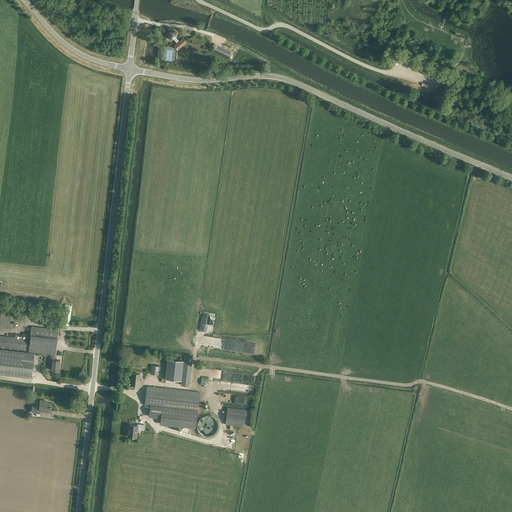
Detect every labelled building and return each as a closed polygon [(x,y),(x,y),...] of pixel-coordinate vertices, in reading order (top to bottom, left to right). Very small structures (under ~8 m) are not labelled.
[(168,36),(170,39),(172,39),(176,44),(173,45),(175,47),(184,43),(182,39),(179,41),(175,35),(175,34),(173,31),(170,31),(168,33),(168,36)] [(228,59),(232,52),(214,43),(210,50),(228,59)] [(0,326),(13,328),(15,310),(0,308),(0,326)] [(51,369),(59,370),(60,361),(55,360),(56,355),(59,329),(32,326),(30,339),(0,335),(0,347),(29,351),(51,354),(50,362),(52,362),(51,369)] [(0,374),(31,378),(34,354),(0,349),(0,374)] [(181,381),(183,361),(167,359),(165,379),(181,381)] [(181,385),(189,386),(192,362),(183,360),(181,385)] [(158,375),(159,366),(151,365),(150,374),(158,375)] [(248,383),(250,376),(215,369),(213,377),(233,381),(234,376),(238,376),(237,380),(248,383)] [(131,385),(142,386),(143,380),(140,380),(140,374),(132,373),(131,385)] [(196,427),(200,392),(148,386),(146,387),(144,405),(150,406),(149,415),(160,417),(160,423),(196,427)] [(31,412),(40,413),(40,410),(50,411),(52,403),(48,402),(48,401),(40,400),(39,405),(32,405),(31,412)] [(245,410),(227,408),(225,425),(243,427),(245,410)] [(208,436),(219,428),(210,415),(199,423),(208,436)] [(137,424),(137,426),(129,425),(128,437),(136,438),(137,429),(144,430),(144,425),(137,424)]
